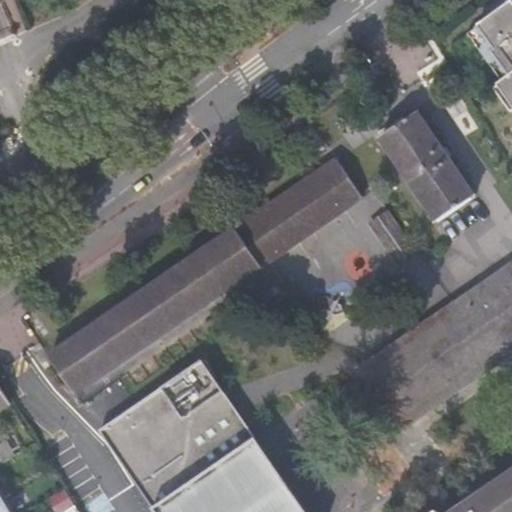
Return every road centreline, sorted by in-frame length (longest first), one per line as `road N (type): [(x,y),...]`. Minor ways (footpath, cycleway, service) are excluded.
road 1 (secondary): [(0,269),(384,0)]
road 2 (secondary): [(286,0),(0,197)]
